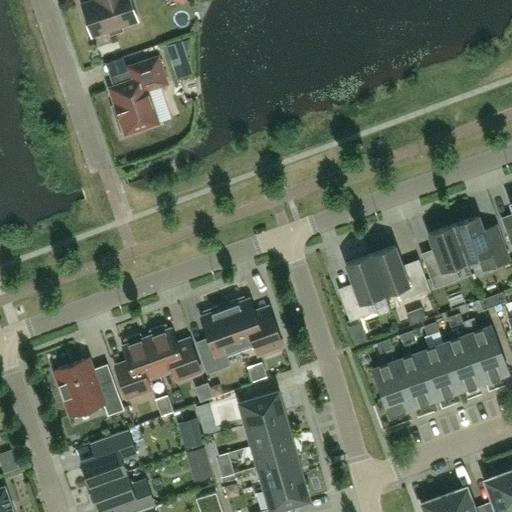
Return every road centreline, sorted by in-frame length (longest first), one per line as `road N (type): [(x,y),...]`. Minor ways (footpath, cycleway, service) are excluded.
road 1 (residential): [(0,340),(286,236)]
road 2 (residential): [(286,236),(364,481)]
road 3 (residential): [(286,236),(511,153)]
road 4 (residential): [(55,511),(0,340)]
road 5 (residential): [(44,0),(99,166)]
road 6 (residential): [(364,481),(511,424)]
